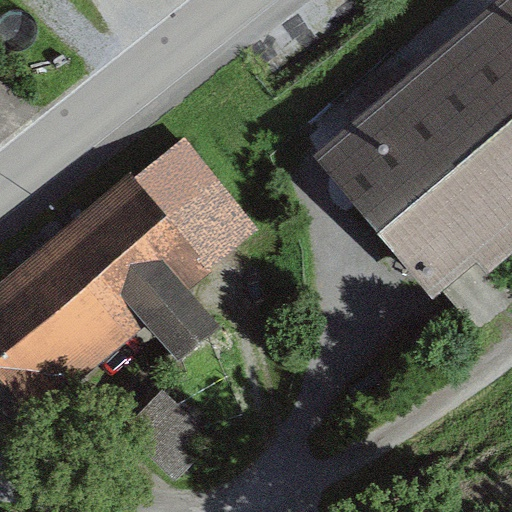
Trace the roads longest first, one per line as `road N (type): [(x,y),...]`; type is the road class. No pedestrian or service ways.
road 1 (residential): [(0,190),(237,0)]
road 2 (track): [(0,480),(191,511)]
